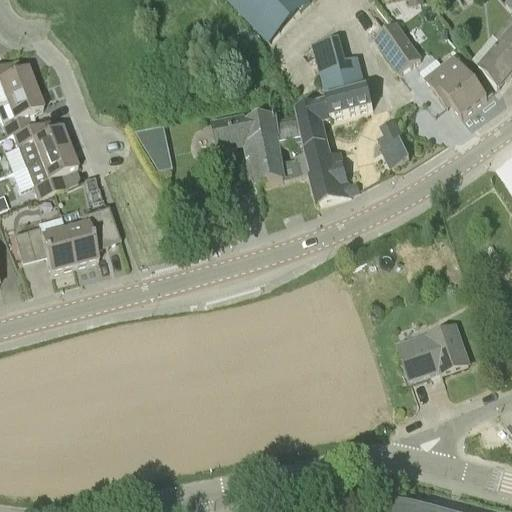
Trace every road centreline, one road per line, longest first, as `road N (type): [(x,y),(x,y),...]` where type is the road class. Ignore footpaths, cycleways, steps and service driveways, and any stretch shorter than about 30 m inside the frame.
road 1 (tertiary): [(0,332),(313,242),(390,207),(511,127)]
road 2 (residential): [(200,491),(364,459),(411,458)]
road 3 (residential): [(97,171),(62,66),(0,10)]
